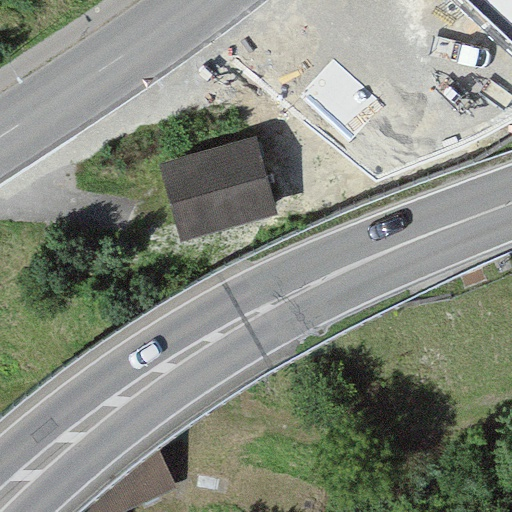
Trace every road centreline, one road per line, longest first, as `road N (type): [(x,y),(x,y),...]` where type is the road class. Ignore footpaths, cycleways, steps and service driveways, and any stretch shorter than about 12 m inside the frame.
road 1 (trunk): [(511,207),(350,271),(195,351),(0,503)]
road 2 (track): [(0,420),(149,393),(342,430),(421,424),(511,402)]
road 3 (tertiary): [(196,0),(0,139)]
